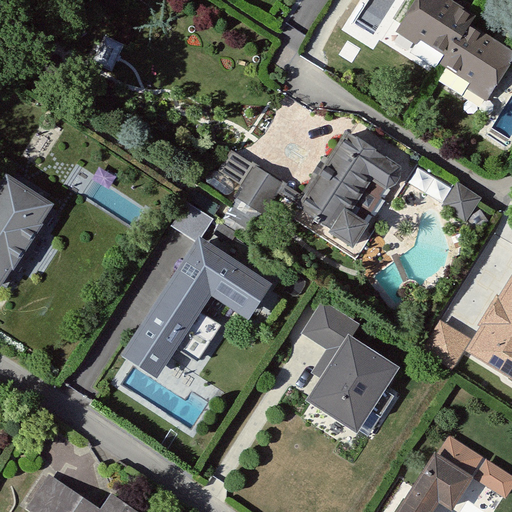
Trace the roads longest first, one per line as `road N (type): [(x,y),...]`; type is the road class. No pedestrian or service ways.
road 1 (residential): [(219,511),(0,364)]
road 2 (residential): [(511,181),(499,191),(485,188),(304,73)]
